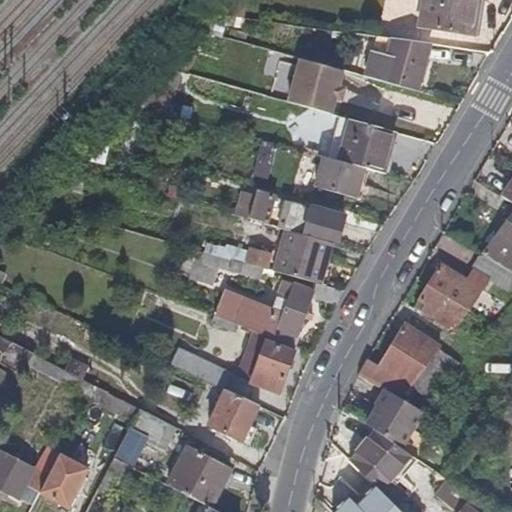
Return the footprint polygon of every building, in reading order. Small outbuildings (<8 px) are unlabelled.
[(478,0),(424,0),(420,25),(473,33),(478,0)] [(431,43),(377,35),(366,76),(418,91),(431,43)] [(271,95),(281,95),(282,53),(266,53),(266,73),(272,73),(271,95)] [(342,70),(304,59),(293,103),(331,114),(335,97),(338,86),(342,70)] [(344,88),(338,86),(335,97),(342,99),(344,88)] [(395,132),(351,120),(340,160),(366,167),(384,172),(395,132)] [(267,178),(273,146),(257,143),(251,175),(267,178)] [(340,160),(324,156),(316,186),(358,198),(366,167),(340,160)] [(511,181),(502,195),(511,200),(511,181)] [(276,195),(259,191),(251,219),(268,224),(276,195)] [(293,202),(285,200),(279,227),(286,228),(334,241),(340,243),(345,220),(333,217),(334,213),(293,201),(293,202)] [(511,213),(483,253),(511,270),(511,213)] [(334,241),(286,228),(274,271),(323,285),(334,241)] [(264,278),(269,255),(201,238),(190,280),(213,286),(218,267),(264,278)] [(511,270),(483,253),(481,252),(472,268),(473,269),(488,278),(491,280),(508,290),(511,284),(511,270)] [(441,263),(428,284),(467,308),(468,309),(488,278),(473,269),(466,278),(441,263)] [(226,291),(216,314),(240,324),(255,330),(297,348),(300,349),(304,341),(297,338),(314,290),(285,279),(273,309),(226,291)] [(467,308),(428,284),(414,306),(452,330),(467,308)] [(343,290),(325,285),(321,299),(337,304),(343,290)] [(240,324),(216,314),(213,322),(237,332),(240,324)] [(440,344),(405,322),(378,365),(395,374),(386,389),(400,397),(409,383),(431,398),(458,361),(437,347),(440,344)] [(246,353),(259,358),(251,380),(250,384),(281,394),(297,348),(255,330),(246,353)] [(11,341),(0,335),(0,350),(3,352),(11,341)] [(11,341),(3,352),(0,356),(0,357),(26,372),(29,365),(35,353),(11,341)] [(180,347),(173,364),(227,390),(235,372),(180,347)] [(35,353),(29,365),(92,397),(99,386),(35,353)] [(259,358),(246,353),(237,375),(251,380),(259,358)] [(378,365),(367,358),(359,373),(384,388),(386,389),(395,374),(378,365)] [(92,397),(92,399),(135,422),(141,408),(99,386),(92,397)] [(375,403),(377,404),(365,423),(373,429),(377,431),(400,397),(386,389),(384,388),(375,403)] [(260,405),(227,390),(211,425),(251,443),(258,429),(251,425),(260,405)] [(424,411),(400,397),(377,431),(401,447),(424,411)] [(141,408),(135,422),(128,435),(149,439),(152,434),(159,437),(167,421),(141,408)] [(373,429),(348,460),(375,488),(381,494),(413,458),(401,447),(377,431),(373,429)] [(146,442),(126,438),(116,457),(133,466),(146,442)] [(231,470),(194,451),(188,450),(169,487),(209,508),(211,509),(231,470)] [(25,485),(41,493),(57,462),(42,455),(33,472),(0,454),(0,489),(18,499),(25,485)] [(41,493),(40,495),(69,509),(88,472),(60,457),(57,462),(41,493)] [(450,491),(449,493),(458,500),(452,507),(458,511),(467,501),(468,502),(473,496),(443,475),(444,486),(450,491)] [(349,497),(333,511),(398,511),(381,494),(375,488),(358,506),(349,497)] [(458,511),(480,511),(468,502),(467,501),(458,511)]
